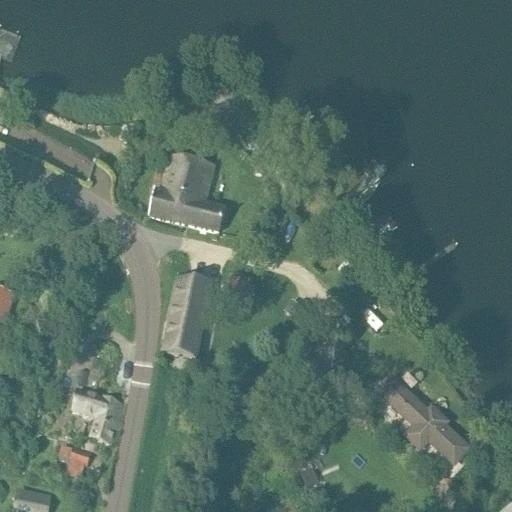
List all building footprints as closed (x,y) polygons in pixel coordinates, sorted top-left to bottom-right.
[(218,236),(225,209),(206,204),(215,169),(170,158),(161,193),(155,191),(148,218),(218,236)] [(233,277),(227,296),(226,299),(241,305),(246,288),(242,287),(244,281),(233,277)] [(163,353),(195,359),(210,286),(177,280),(163,353)] [(0,343),(15,297),(0,292),(0,343)] [(40,324),(56,328),(64,301),(47,297),(40,324)] [(393,304),(387,309),(394,318),(401,314),(393,304)] [(317,323),(304,313),(296,323),(310,333),(317,323)] [(352,401),(361,390),(345,380),(336,391),(352,401)] [(445,425),(441,422),(431,412),(427,417),(390,382),(379,394),(416,429),(407,439),(420,452),(429,442),(454,466),(466,452),(441,429),(445,425)] [(90,441),(91,441),(111,447),(122,406),(101,399),(103,391),(91,388),(89,397),(76,394),(72,414),(96,421),(90,441)] [(73,451),(67,478),(83,481),(88,454),(73,451)] [(311,471),(300,476),(307,490),(318,485),(311,471)] [(327,491),(322,498),(334,506),(339,500),(327,491)] [(16,493),(13,511),(49,511),(52,498),(16,493)]
